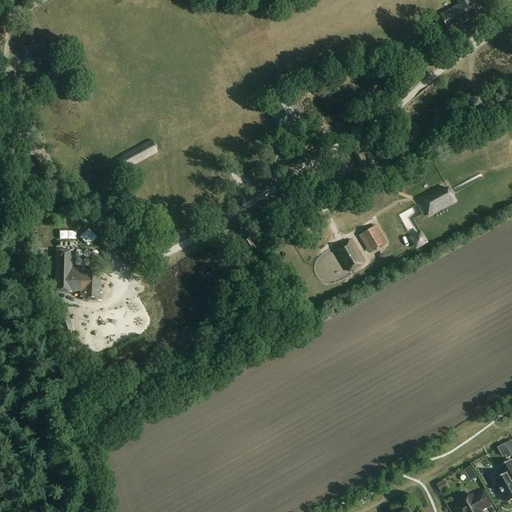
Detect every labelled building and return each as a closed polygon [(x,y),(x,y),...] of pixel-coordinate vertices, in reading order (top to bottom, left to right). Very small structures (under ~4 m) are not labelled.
[(266,0),(258,0),(258,9),(265,10),(266,0)] [(455,0),(458,5),(439,14),(447,29),(479,13),(472,0),(455,0)] [(44,38),(24,42),(27,56),(48,52),(44,38)] [(284,110),(282,106),(271,113),(273,116),(272,117),(279,129),(293,121),(286,109),(284,110)] [(157,153),(151,141),(120,157),(127,169),(157,153)] [(368,164),(362,153),(353,158),(359,169),(368,164)] [(261,181),(254,169),(246,173),(253,186),(261,181)] [(447,178),(416,193),(428,216),(459,201),(447,178)] [(303,198),(313,195),(308,182),(298,185),(303,198)] [(386,242),(376,225),(359,236),(369,252),(386,242)] [(131,243),(129,237),(117,241),(119,247),(131,243)] [(247,254),(257,250),(252,237),(241,242),(247,254)] [(365,262),(351,239),(335,249),(349,272),(365,262)] [(57,250),(55,291),(71,292),(71,291),(81,291),(81,297),(83,297),(83,300),(102,301),(102,293),(99,293),(100,287),(101,272),(84,271),(84,268),(72,268),(73,251),(57,250)] [(74,332),(67,309),(57,312),(64,335),(74,332)] [(115,423),(112,413),(104,415),(107,425),(115,423)] [(506,444),(501,447),(506,456),(508,459),(511,456),(511,454),(509,450),(506,444)] [(511,461),(511,460),(500,467),(505,475),(496,480),(500,488),(500,490),(502,494),(504,495),(509,503),(511,500),(511,461)] [(472,467),(465,471),(468,475),(474,472),(472,467)] [(481,480),(487,493),(493,490),(487,477),(481,480)] [(444,483),(438,486),(442,493),(448,489),(444,483)] [(492,505),(485,492),(473,498),(472,495),(459,502),(461,506),(459,508),(459,511),(481,511),(480,509),(482,508),(483,510),(492,505)]
